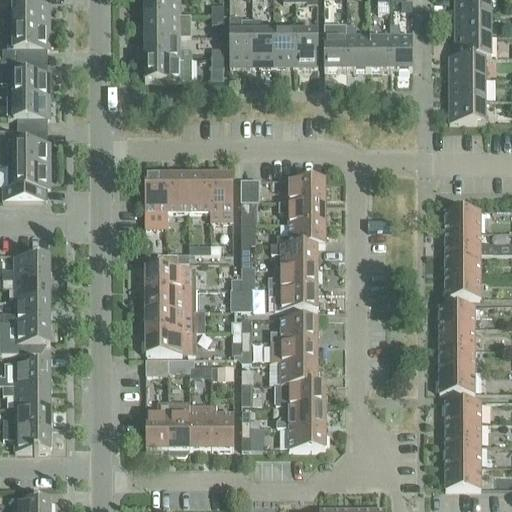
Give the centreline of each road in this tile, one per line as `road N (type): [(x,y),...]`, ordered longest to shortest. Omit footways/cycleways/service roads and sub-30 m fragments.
road 1 (residential): [(359,160),(360,422),(397,479)]
road 2 (residential): [(397,479),(266,489),(101,479)]
road 3 (residential): [(101,152),(331,150),(359,160)]
road 4 (residential): [(101,479),(100,228)]
road 5 (residential): [(359,160),(511,164)]
road 6 (residential): [(101,152),(100,0)]
